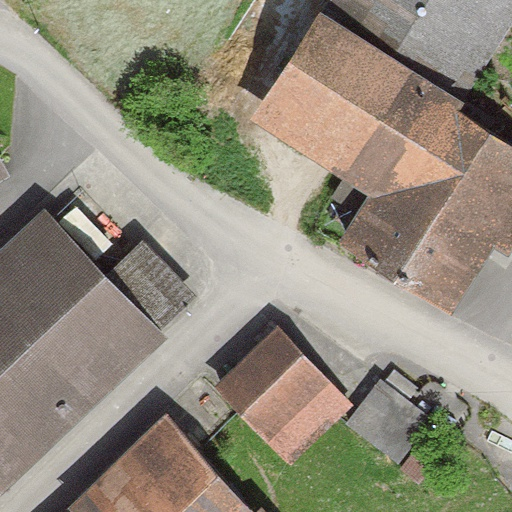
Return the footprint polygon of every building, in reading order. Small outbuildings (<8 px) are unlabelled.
[(511,0),(310,0),(234,120),(357,198),(328,245),(438,314),(480,249),(498,254),(511,232),(511,152),(458,118),(511,31),(511,0)] [(0,147),(0,170),(10,165),(0,147)] [(0,478),(2,481),(172,327),(48,191),(0,234),(0,478)] [(266,320),(198,382),(283,464),(335,420),(406,462),(428,421),(369,380),(348,406),(266,320)] [(60,511),(257,511),(157,411),(58,509),(60,511)]
